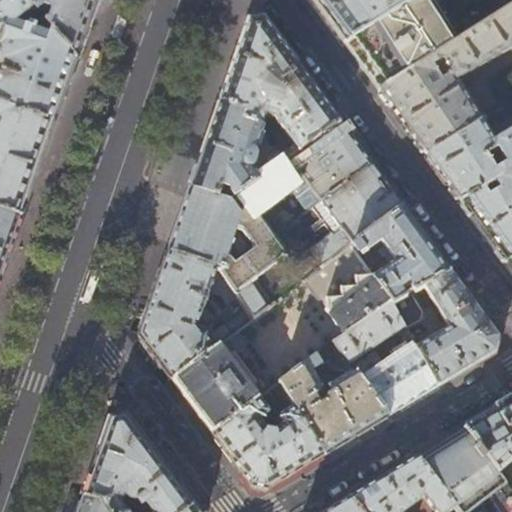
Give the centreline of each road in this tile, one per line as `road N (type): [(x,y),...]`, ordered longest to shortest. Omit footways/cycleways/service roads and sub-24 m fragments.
road 1 (residential): [(279,0),(511,309)]
road 2 (secondary): [(71,294),(168,0)]
road 3 (residential): [(278,511),(511,372)]
road 4 (residential): [(71,294),(232,511)]
road 5 (secondary): [(0,499),(71,294)]
